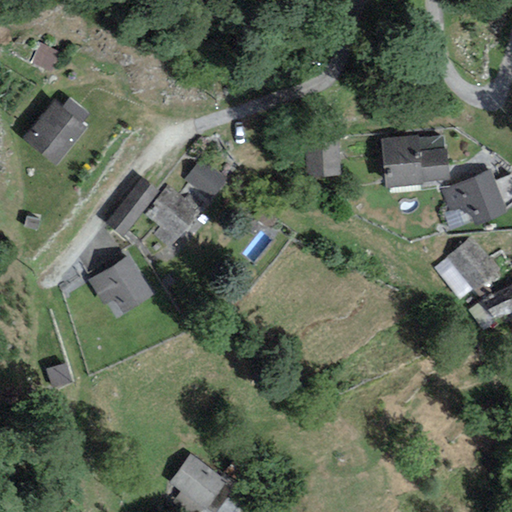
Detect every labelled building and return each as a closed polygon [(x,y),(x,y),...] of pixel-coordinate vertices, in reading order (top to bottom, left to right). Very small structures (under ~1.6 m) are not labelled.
[(48,101),(17,139),(44,161),(75,124),(48,101)] [(435,137),(376,144),(381,188),(440,181),(435,137)] [(137,179),(103,223),(119,235),(152,191),(137,179)] [(485,179),(431,198),(445,236),(499,217),(485,179)] [(158,192),(137,220),(166,243),(187,214),(158,192)] [(123,255),(82,278),(105,318),(146,295),(123,255)] [(183,456),(162,487),(198,511),(201,511),(222,483),(183,456)]
